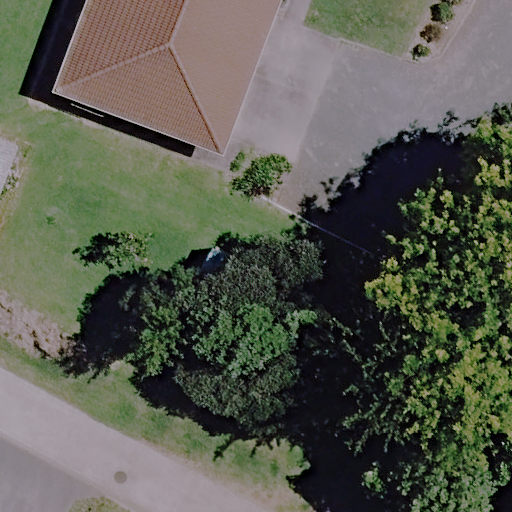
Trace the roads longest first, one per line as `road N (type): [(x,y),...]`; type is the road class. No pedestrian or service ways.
road 1 (unknown): [(511,10),(481,63),(427,122),(363,163),(303,171)]
road 2 (residential): [(0,410),(190,511)]
